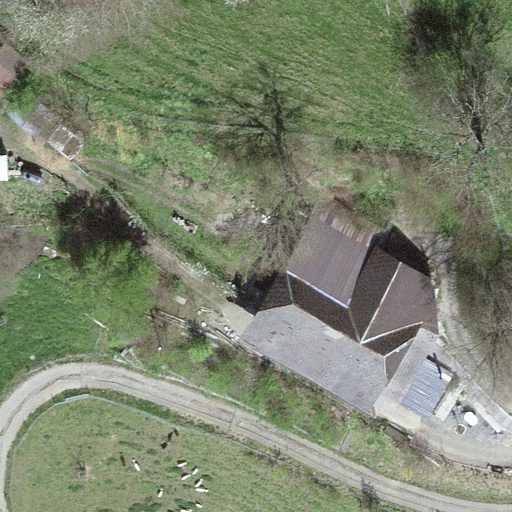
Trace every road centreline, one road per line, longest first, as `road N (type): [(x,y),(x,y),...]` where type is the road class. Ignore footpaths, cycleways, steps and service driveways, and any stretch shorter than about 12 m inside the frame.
road 1 (track): [(0,143),(36,156),(261,339),(423,427),(511,440)]
road 2 (track): [(464,511),(358,481),(298,448),(117,379),(72,377),(41,390),(0,435)]
